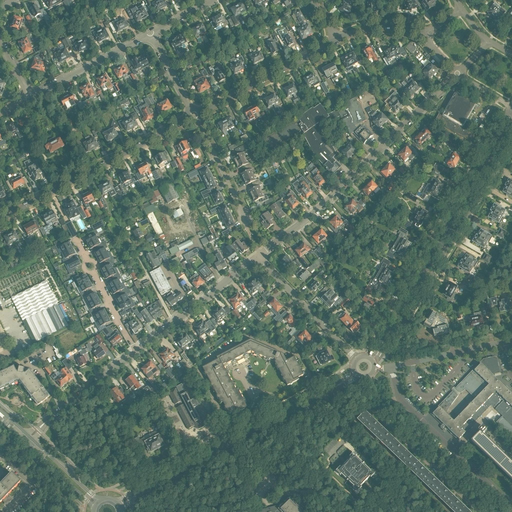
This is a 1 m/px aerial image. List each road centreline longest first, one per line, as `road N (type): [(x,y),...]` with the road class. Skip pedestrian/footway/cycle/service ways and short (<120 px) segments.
road 1 (residential): [(259,256),(460,75)]
road 2 (residential): [(510,105),(384,321),(388,334)]
road 3 (tertiary): [(388,334),(511,117)]
road 4 (residential): [(388,334),(399,331),(511,134)]
road 5 (residential): [(0,219),(193,115)]
road 6 (residential): [(193,115),(338,39)]
road 7 (residential): [(511,508),(398,396)]
road 8 (residential): [(135,350),(259,256)]
road 9 (unclassified): [(199,466),(327,399),(324,393)]
road 10 (residential): [(377,412),(481,511)]
road 11 (residential): [(355,359),(259,256)]
road 12 (residential): [(28,439),(135,350)]
road 13 (residential): [(30,97),(151,34)]
road 14 (residential): [(392,366),(511,340)]
